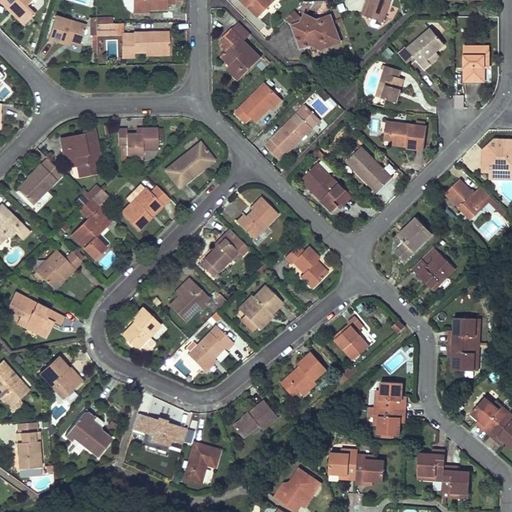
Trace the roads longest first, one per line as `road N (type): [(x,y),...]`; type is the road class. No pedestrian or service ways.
road 1 (residential): [(254,161),(109,303),(98,324),(106,356),(181,393),(207,397),(363,270)]
road 2 (residential): [(509,0),(508,76),(499,103),(349,256)]
road 3 (residential): [(363,270),(426,337),(431,408),(499,469),(507,489)]
road 4 (residential): [(61,109),(200,105)]
road 5 (residential): [(254,161),(349,256)]
